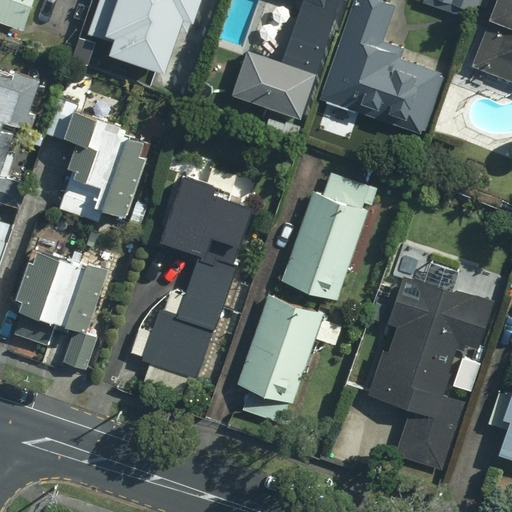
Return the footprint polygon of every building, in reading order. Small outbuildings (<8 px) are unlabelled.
[(32,0),(0,0),(0,23),(22,31),(32,0)] [(100,0),(93,26),(114,32),(110,43),(169,61),(185,8),(204,14),(208,0),(100,0)] [(244,52),(228,98),(301,122),(342,0),(294,0),(303,3),(282,65),(244,52)] [(442,76),(398,63),(402,51),(385,46),(397,6),(377,0),(351,0),(321,104),(424,135),(442,76)] [(475,0),(407,0),(408,0),(468,20),(475,0)] [(511,0),(493,0),(468,70),(511,85),(511,0)] [(31,84),(7,75),(3,84),(0,82),(0,196),(20,204),(28,181),(0,170),(0,158),(11,129),(16,131),(31,93),(28,92),(31,84)] [(147,143),(59,113),(50,139),(71,146),(62,172),(69,174),(56,210),(93,223),(97,212),(120,220),(147,143)] [(247,205),(176,181),(154,246),(195,259),(201,242),(231,252),(247,205)] [(364,210),(311,194),(282,287),(335,303),(364,210)] [(0,257),(10,229),(0,225),(0,257)] [(98,277),(31,254),(10,313),(78,336),(98,277)] [(209,256),(205,268),(193,264),(174,319),(157,313),(140,361),(197,381),(237,265),(209,256)] [(459,408),(439,402),(457,345),(476,351),(490,307),(400,278),(385,322),(395,325),(372,399),(409,410),(394,457),(439,471),(459,408)] [(322,316),(266,298),(237,388),(292,406),(322,316)] [(511,385),(509,385),(497,423),(503,425),(493,456),(511,462),(511,385)]
